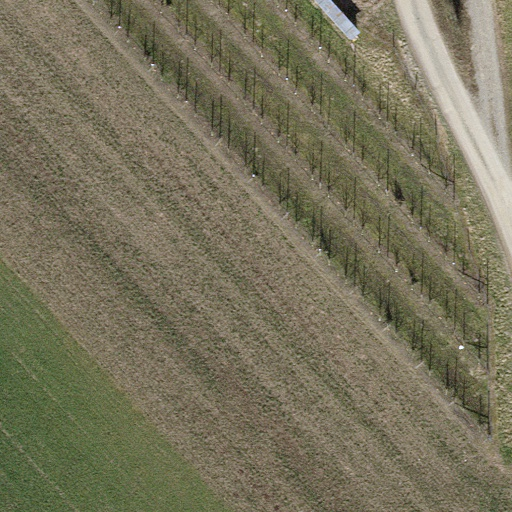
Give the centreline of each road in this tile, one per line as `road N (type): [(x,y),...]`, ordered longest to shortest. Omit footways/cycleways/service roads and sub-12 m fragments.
road 1 (track): [(417,0),(511,215)]
road 2 (track): [(492,158),(477,0)]
